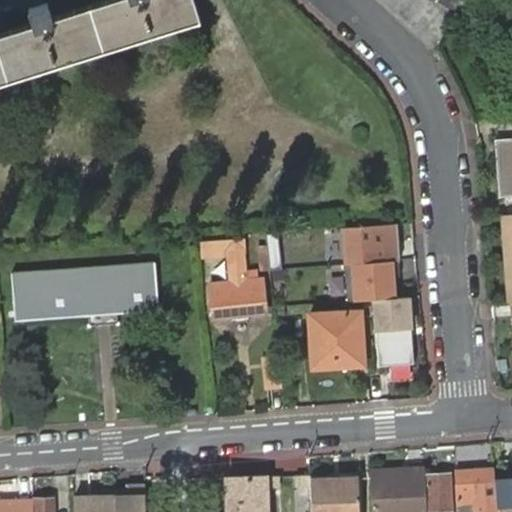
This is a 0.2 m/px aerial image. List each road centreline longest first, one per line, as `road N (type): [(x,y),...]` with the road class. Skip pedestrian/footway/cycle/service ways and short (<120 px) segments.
road 1 (residential): [(0,453),(465,416)]
road 2 (residential): [(354,0),(408,56),(436,105),(465,416)]
